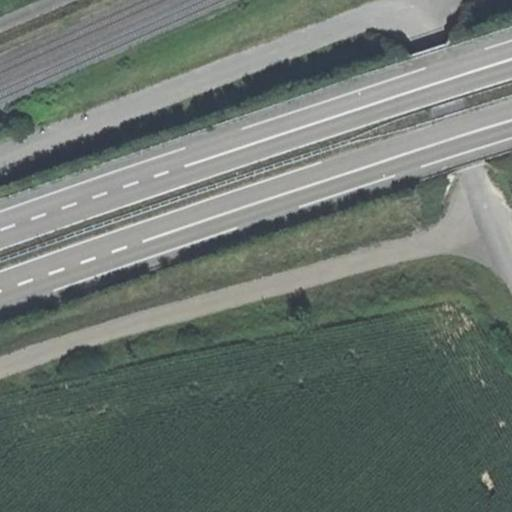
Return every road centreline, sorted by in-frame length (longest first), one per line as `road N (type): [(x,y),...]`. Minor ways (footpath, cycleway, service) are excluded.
road 1 (unclassified): [(0,158),(377,16),(411,25),(427,42),(491,226),(0,367)]
road 2 (trunk): [(511,59),(0,230)]
road 3 (trunk): [(223,214),(511,110)]
road 4 (trunk): [(223,214),(511,129)]
road 5 (trunk): [(0,292),(223,214)]
